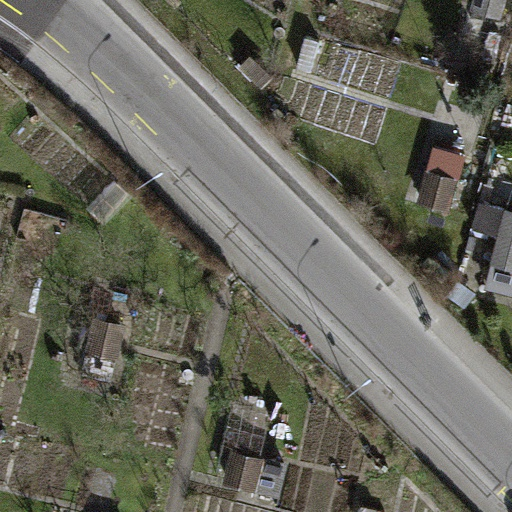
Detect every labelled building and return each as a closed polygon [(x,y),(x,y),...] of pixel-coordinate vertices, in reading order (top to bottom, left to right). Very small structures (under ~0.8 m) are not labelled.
[(477,0),(475,8),(504,16),(508,0),(477,0)] [(263,87),(274,75),(251,53),(240,65),(263,87)] [(422,202),(452,209),(466,154),(436,146),(422,202)] [(511,292),(511,206),(505,204),(484,285),(511,292)] [(51,249),(58,227),(23,217),(17,239),(51,249)] [(119,357),(127,321),(95,314),(87,350),(119,357)] [(282,494),(290,460),(233,446),(224,480),(282,494)]
